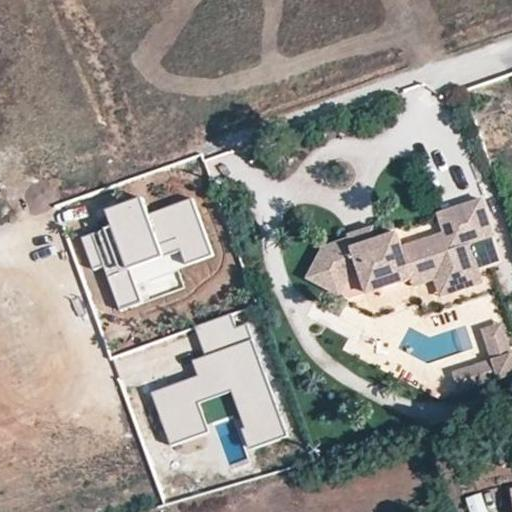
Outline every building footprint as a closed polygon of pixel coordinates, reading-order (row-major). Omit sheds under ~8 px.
[(146,198),(120,207),(126,222),(86,237),(97,269),(108,266),(111,275),(133,267),(129,258),(181,239),(184,248),(190,265),(216,255),(196,198),(152,214),(146,198)] [(405,248),(400,234),(381,241),(357,249),(353,239),(326,248),(309,279),(325,288),(337,284),(342,276),(349,280),(363,275),(370,295),(414,280),(449,268),(453,280),(481,271),(471,244),(495,236),(483,199),(440,214),(447,234),(405,248)] [(381,241),(376,227),(352,236),(353,239),(357,249),(381,241)] [(184,248),(181,239),(129,258),(133,267),(184,248)] [(145,302),(133,267),(111,275),(124,310),(145,302)] [(481,271),(453,280),(449,268),(414,280),(416,288),(437,281),(443,298),(485,284),(481,271)] [(341,296),(349,280),(337,284),(333,292),(341,296)] [(256,339),(246,342),(235,313),(199,326),(210,355),(205,357),(211,372),(155,392),(175,446),(183,443),(177,424),(203,414),(198,401),(239,386),(253,427),(248,428),(256,449),(291,437),(256,339)] [(506,337),(503,327),(484,333),(488,344),(506,337)] [(511,378),(511,353),(506,337),(488,344),(494,363),(501,382),(511,378)] [(501,382),(494,363),(455,377),(462,396),(501,382)] [(210,433),(203,414),(177,424),(183,443),(210,433)] [(470,511),(487,511),(482,491),(466,495),(470,511)]
